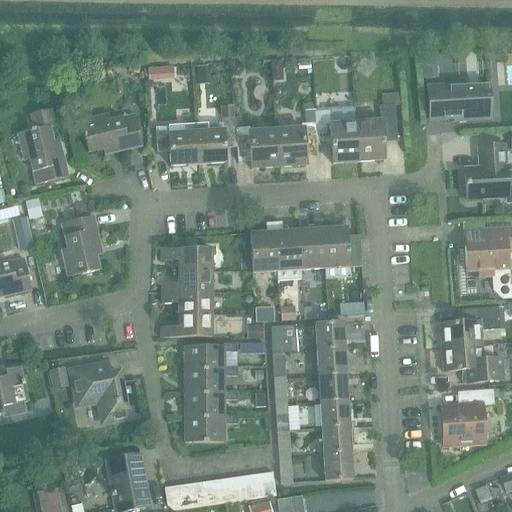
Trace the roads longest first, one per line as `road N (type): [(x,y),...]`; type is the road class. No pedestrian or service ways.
road 1 (residential): [(392,511),(373,199),(365,189),(188,195)]
road 2 (residential): [(272,460),(185,474),(171,468),(137,298)]
road 3 (residential): [(137,298),(0,332)]
road 4 (residential): [(137,298),(139,230),(150,207),(188,195)]
road 5 (residential): [(511,460),(396,511)]
